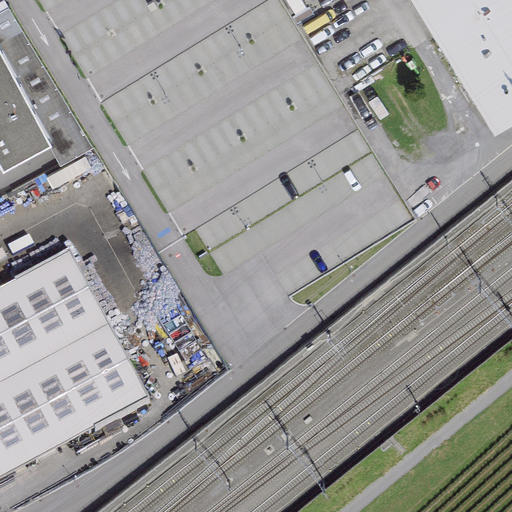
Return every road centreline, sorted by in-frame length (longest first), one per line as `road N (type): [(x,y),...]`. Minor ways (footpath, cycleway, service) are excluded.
road 1 (unclassified): [(33,511),(511,159)]
road 2 (unknown): [(327,0),(442,211)]
road 3 (residential): [(511,377),(349,511)]
road 4 (unknown): [(247,175),(194,109),(113,156)]
